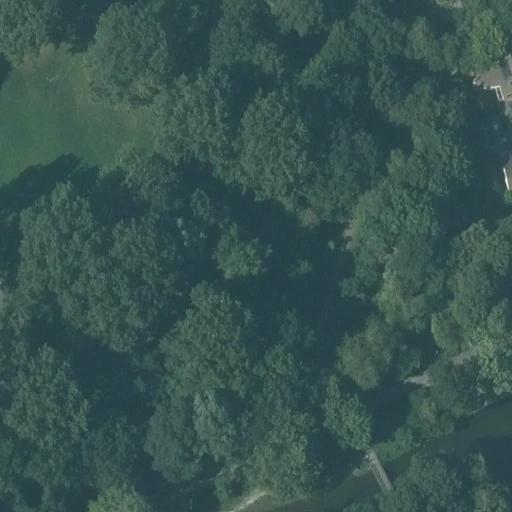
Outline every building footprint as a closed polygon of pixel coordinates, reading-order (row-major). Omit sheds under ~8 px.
[(502,5),(488,9),(491,19),(505,15),(502,5)] [(433,22),(410,29),(413,40),(436,34),(433,22)] [(502,118),(511,116),(511,115),(511,62),(492,69),(492,71),(469,77),(474,93),(495,94),(502,118)] [(511,120),(511,116),(502,118),(481,124),(491,157),(499,155),(502,163),(499,164),(509,199),(511,198),(511,120)] [(481,124),(469,128),(471,137),(484,134),(481,124)] [(412,134),(415,144),(425,141),(423,134),(419,132),(412,134)] [(458,137),(448,140),(452,151),(461,148),(458,137)]
